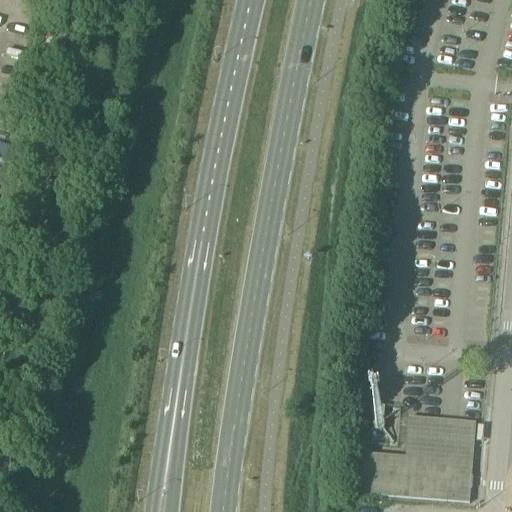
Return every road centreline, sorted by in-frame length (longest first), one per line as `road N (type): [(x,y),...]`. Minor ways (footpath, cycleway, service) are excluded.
road 1 (primary): [(222,511),(313,0)]
road 2 (primary): [(256,0),(188,341)]
road 3 (primary): [(188,341),(152,511)]
road 4 (primary): [(188,341),(170,511)]
